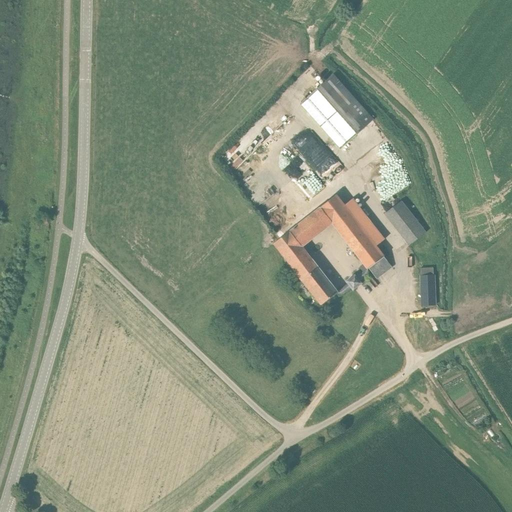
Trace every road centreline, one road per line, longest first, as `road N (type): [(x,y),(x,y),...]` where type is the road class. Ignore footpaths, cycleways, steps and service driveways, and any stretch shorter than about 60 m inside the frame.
road 1 (unclassified): [(294,441),(79,238)]
road 2 (tertiary): [(3,511),(79,238)]
road 3 (unclassified): [(294,441),(448,346),(511,320)]
road 4 (tertiary): [(79,238),(84,0)]
